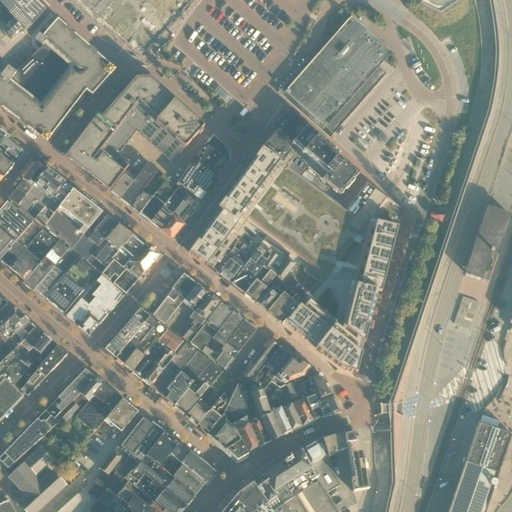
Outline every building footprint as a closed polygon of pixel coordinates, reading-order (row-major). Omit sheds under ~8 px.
[(6,0),(9,3),(8,4),(19,15),(18,16),(30,27),(46,10),(35,1),(35,0),(6,0)] [(76,0),(145,57),(193,0),(76,0)] [(297,79),(285,93),(334,135),(386,75),(382,71),(379,68),(392,53),(356,22),(350,18),(310,64),(297,79)] [(0,108),(40,139),(46,144),(51,137),(51,136),(85,92),(92,97),(109,77),(115,71),(57,20),(46,33),(42,38),(39,35),(38,36),(35,40),(43,47),(15,74),(7,68),(3,74),(0,72),(0,108)] [(8,34),(12,38),(23,28),(19,23),(8,34)] [(42,38),(46,33),(42,29),(37,35),(38,36),(39,35),(42,38)] [(203,127),(149,80),(136,81),(121,98),(114,93),(65,158),(109,192),(131,164),(119,155),(136,132),(172,163),(203,127)] [(340,196),(343,193),(358,175),(295,120),(286,121),(272,137),(308,168),(340,196)] [(0,150),(16,163),(24,152),(24,149),(3,134),(0,138),(0,150)] [(217,178),(230,160),(229,151),(213,136),(205,145),(194,161),(217,178)] [(272,137),(262,149),(301,178),(308,168),(272,137)] [(220,210),(188,253),(199,262),(200,261),(207,266),(242,219),(239,217),(241,215),(249,221),(332,282),(361,242),(363,244),(356,272),(363,274),(360,287),(356,286),(345,328),(363,343),(377,292),(381,293),(401,214),(400,213),(402,211),(366,184),(346,212),(301,178),(262,149),(217,208),(220,210)] [(0,175),(3,178),(14,165),(0,154),(0,175)] [(130,185),(131,186),(148,164),(144,161),(136,171),(135,171),(131,176),(126,172),(123,175),(110,192),(119,199),(130,185)] [(218,178),(217,178),(194,161),(177,184),(201,202),(218,178)] [(149,183),(157,172),(148,164),(131,186),(120,200),(130,207),(141,193),(135,189),(139,183),(140,184),(143,180),(143,179),(143,178),(149,183)] [(44,171),(36,165),(24,179),(23,180),(24,181),(8,200),(17,207),(46,170),(46,169),(44,171)] [(35,221),(64,184),(46,170),(17,207),(35,221)] [(163,184),(167,180),(162,176),(159,180),(163,184)] [(179,188),(167,180),(163,184),(151,200),(140,215),(150,223),(164,207),(175,193),(179,188)] [(64,184),(35,221),(44,228),(72,191),(64,184)] [(160,231),(174,215),(188,195),(185,193),(179,188),(175,193),(164,207),(150,223),(160,231)] [(71,250),(88,230),(102,213),(73,190),(72,191),(44,228),(60,241),(59,243),(68,250),(69,248),(71,250)] [(140,215),(151,200),(142,192),(141,193),(130,207),(140,215)] [(200,205),(188,195),(174,215),(160,231),(170,239),(175,239),(184,226),(200,205)] [(0,259),(4,255),(16,242),(32,223),(7,202),(0,210),(0,259)] [(502,212),(487,207),(474,246),(464,275),(486,282),(496,254),(510,215),(502,212)] [(86,262),(118,225),(106,216),(93,232),(94,232),(93,234),(88,230),(71,250),(86,262)] [(16,242),(4,255),(0,259),(0,261),(9,269),(13,264),(25,250),(42,230),(32,223),(16,242)] [(100,274),(133,236),(118,225),(86,262),(100,274)] [(25,250),(13,264),(9,269),(24,282),(39,263),(57,242),(42,230),(25,250)] [(124,268),(133,259),(144,245),(133,236),(100,274),(111,282),(124,268)] [(35,291),(68,250),(59,243),(58,242),(52,249),(25,283),(35,291)] [(273,242),(270,246),(276,251),(279,247),(273,242)] [(246,257),(251,250),(244,245),(239,252),(234,249),(216,273),(232,285),(250,260),(246,257)] [(260,245),(255,253),(267,261),(271,253),(260,245)] [(139,280),(159,256),(145,246),(134,259),(133,259),(124,268),(132,274),(139,280)] [(59,281),(78,258),(68,250),(35,291),(44,298),(59,281)] [(278,268),(273,264),(278,258),(272,253),(266,263),(250,284),(252,286),(244,295),(255,303),(273,280),(275,276),(273,275),(278,268)] [(252,286),(250,284),(266,263),(254,254),(250,260),(232,285),(233,287),(244,295),(252,286)] [(45,299),(64,315),(87,286),(90,289),(100,278),(100,277),(79,258),(45,299)] [(256,304),(267,313),(282,295),(276,290),(296,263),(288,258),(283,265),(275,276),(273,280),(275,281),(268,291),(256,304)] [(114,284),(114,285),(126,295),(137,281),(131,276),(132,274),(124,268),(111,282),(114,284)] [(307,268),(304,272),(317,282),(307,294),(311,297),(325,281),(307,268)] [(182,303),(196,285),(183,275),(182,277),(179,275),(148,313),(165,325),(182,303)] [(106,312),(108,314),(122,297),(100,278),(90,289),(64,318),(88,338),(106,317),(104,315),(106,312)] [(305,295),(307,293),(298,284),(291,292),(288,289),(282,295),(267,313),(282,324),(284,322),(299,306),(299,305),(307,297),(305,295)] [(195,312),(204,300),(209,295),(196,285),(182,303),(195,312)] [(189,341),(194,335),(220,303),(209,295),(204,300),(195,312),(191,316),(196,319),(191,325),(193,326),(189,331),(190,332),(185,338),(189,341)] [(456,324),(472,329),(480,302),(464,297),(456,324)] [(201,352),(205,347),(212,338),(232,312),(221,304),(206,324),(190,344),(201,352)] [(285,322),(285,323),(316,348),(315,350),(342,371),(355,374),(360,355),(299,306),(284,322),(285,322)] [(115,360),(150,317),(139,309),(104,350),(115,360)] [(0,364),(22,343),(35,329),(15,312),(13,312),(0,324),(0,364)] [(213,361),(244,321),(232,312),(212,338),(217,343),(211,351),(205,347),(201,352),(213,361)] [(115,360),(123,366),(137,348),(157,323),(150,317),(115,360)] [(234,360),(256,330),(244,321),(213,361),(225,371),(234,360)] [(145,359),(150,354),(157,360),(167,347),(175,337),(168,331),(157,323),(137,348),(123,366),(132,373),(144,358),(145,359)] [(23,398),(13,387),(16,384),(51,342),(35,329),(22,343),(0,364),(0,422),(5,418),(23,398)] [(175,353),(183,343),(175,337),(167,347),(175,353)] [(264,367),(278,347),(268,340),(247,366),(237,379),(242,382),(249,385),(251,382),(252,383),(263,367),(264,367)] [(41,365),(57,347),(51,342),(16,384),(21,388),(32,375),(30,374),(35,369),(34,368),(39,363),(41,365)] [(161,397),(197,352),(186,344),(150,388),(161,397)] [(274,378),(291,357),(278,347),(264,367),(270,371),(268,373),(268,374),(260,384),(266,387),(271,382),(274,378)] [(28,397),(67,355),(58,348),(36,371),(37,372),(20,391),(28,397)] [(141,381),(150,388),(176,356),(171,352),(159,367),(155,364),(142,380),(142,379),(141,381)] [(161,397),(174,407),(210,363),(197,352),(161,397)] [(145,359),(144,358),(132,373),(141,381),(142,379),(142,380),(155,364),(155,363),(158,360),(157,360),(150,354),(145,359)] [(291,357),(274,378),(283,384),(304,376),(309,370),(291,357)] [(211,363),(174,407),(174,408),(185,416),(207,389),(222,372),(211,363)] [(57,423),(57,422),(55,420),(58,416),(79,395),(94,378),(85,370),(45,412),(50,417),(57,423)] [(323,419),(336,415),(337,415),(338,413),(338,411),(339,411),(333,399),(323,377),(318,375),(308,379),(310,384),(309,384),(314,397),(316,403),(323,419)] [(89,403),(98,391),(103,386),(94,378),(79,395),(58,416),(61,419),(57,423),(63,429),(68,425),(65,423),(79,409),(76,406),(78,404),(81,406),(82,404),(80,402),(84,399),(89,403)] [(257,388),(249,385),(242,382),(241,387),(241,392),(247,393),(247,425),(258,448),(281,437),(268,408),(261,389),(257,388)] [(314,397),(309,384),(308,382),(302,384),(308,399),(305,400),(312,417),(314,422),(322,419),(323,419),(316,403),(314,397)] [(299,398),(294,384),(289,385),(284,387),(279,389),(273,391),(274,393),(277,400),(280,409),(289,426),(292,431),(293,431),(314,422),(312,417),(305,400),(303,396),(299,398)] [(241,386),(237,385),(221,419),(234,429),(235,431),(247,425),(246,394),(239,392),(241,386)] [(105,420),(122,400),(103,386),(98,391),(89,403),(74,418),(94,434),(105,420)] [(210,399),(217,390),(212,386),(208,390),(209,392),(207,395),(206,394),(186,418),(194,424),(196,424),(198,425),(215,404),(210,399)] [(277,400),(274,393),(269,395),(272,402),(273,401),(275,406),(268,408),(281,437),(292,431),(289,426),(280,409),(277,400)] [(207,436),(220,419),(215,414),(219,410),(221,410),(226,404),(229,399),(223,394),(215,404),(198,425),(200,427),(198,428),(207,436)] [(121,433),(133,418),(137,413),(122,400),(105,420),(121,433)] [(57,423),(50,417),(45,412),(0,458),(0,461),(8,469),(58,424),(57,423)] [(142,417),(117,448),(125,454),(127,455),(151,424),(142,417)] [(235,431),(234,429),(221,419),(220,419),(207,436),(225,451),(237,462),(247,455),(235,431)] [(151,424),(127,455),(138,464),(139,464),(140,463),(142,460),(149,451),(159,439),(164,433),(152,423),(151,424)] [(484,511),(492,491),(496,489),(498,481),(496,477),(511,434),(478,423),(447,511),(484,511)] [(247,455),(258,448),(247,425),(235,431),(247,455)] [(359,443),(355,430),(322,440),(327,456),(346,450),(353,493),(366,491),(367,482),(361,442),(359,443)] [(154,447),(141,463),(156,474),(160,469),(159,468),(168,458),(174,450),(179,445),(175,442),(164,433),(154,447)] [(327,456),(322,440),(317,442),(301,452),(309,467),(313,474),(312,474),(314,476),(319,483),(318,483),(326,495),(339,487),(328,458),(327,456)] [(162,465),(160,468),(161,468),(166,472),(167,473),(172,467),(171,466),(173,464),(176,461),(199,480),(205,485),(211,476),(211,471),(199,461),(198,462),(190,455),(190,454),(179,445),(174,450),(168,458),(167,459),(167,460),(162,465)] [(117,448),(113,453),(121,459),(125,454),(117,448)] [(53,473),(40,484),(34,477),(51,461),(40,450),(9,478),(27,497),(18,504),(25,511),(36,511),(65,486),(53,473)] [(309,467),(301,452),(294,456),(279,465),(279,466),(262,477),(253,484),(252,484),(239,493),(237,494),(236,496),(222,511),(337,511),(326,495),(318,483),(319,483),(314,476),(312,474),(313,474),(309,467)] [(116,465),(121,459),(113,453),(108,459),(116,465)] [(112,470),(116,465),(108,459),(104,464),(112,470)] [(173,464),(171,466),(172,467),(178,472),(173,478),(189,492),(195,497),(205,485),(199,480),(176,461),(173,464)] [(137,466),(129,474),(139,481),(144,475),(165,492),(180,504),(185,509),(194,498),(188,494),(172,480),(171,482),(165,476),(167,473),(166,472),(161,468),(155,476),(150,471),(140,463),(139,464),(138,465),(137,466)] [(108,476),(112,470),(104,464),(100,469),(108,476)] [(79,474),(74,468),(65,476),(70,482),(79,474)] [(83,482),(91,475),(87,470),(79,478),(83,482)] [(101,475),(95,482),(96,483),(101,487),(106,491),(108,489),(111,484),(101,475)] [(139,481),(134,487),(138,489),(142,493),(149,499),(155,504),(155,505),(159,509),(160,507),(165,511),(166,511),(182,511),(185,509),(179,504),(164,493),(165,492),(144,475),(139,481)] [(85,485),(83,482),(79,478),(74,482),(81,489),(85,485)] [(82,490),(81,489),(74,482),(70,486),(78,494),(82,490)] [(93,497),(101,487),(96,483),(88,493),(93,497)] [(73,498),(78,494),(70,486),(65,490),(73,498)] [(98,500),(106,491),(101,487),(93,497),(98,501),(94,505),(102,511),(103,511),(107,508),(98,500)] [(113,511),(114,511),(122,501),(126,503),(123,507),(128,511),(129,510),(132,511),(153,511),(153,510),(148,507),(145,505),(138,499),(133,495),(124,488),(117,496),(108,508),(107,508),(103,511),(113,511)] [(106,491),(98,500),(107,508),(108,508),(117,496),(108,489),(106,491)] [(69,502),(73,498),(65,490),(61,494),(69,502)] [(64,506),(69,502),(61,494),(56,498),(64,506)] [(0,511),(13,511),(5,497),(0,500),(0,511)] [(60,510),(64,506),(56,498),(52,501),(60,510)] [(149,499),(145,505),(148,507),(153,510),(153,511),(166,511),(165,511),(160,507),(159,509),(155,505),(155,504),(149,499)] [(53,511),(57,511),(60,510),(52,501),(47,505),(53,511)]
